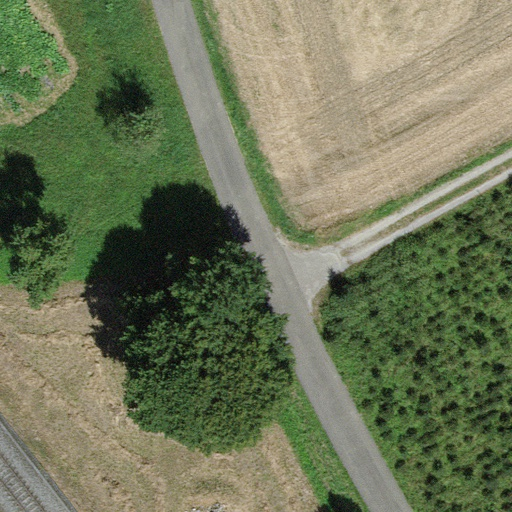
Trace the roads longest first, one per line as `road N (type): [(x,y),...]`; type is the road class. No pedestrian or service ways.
road 1 (residential): [(388,511),(333,433),(222,164),(166,0)]
road 2 (track): [(273,287),(511,158)]
